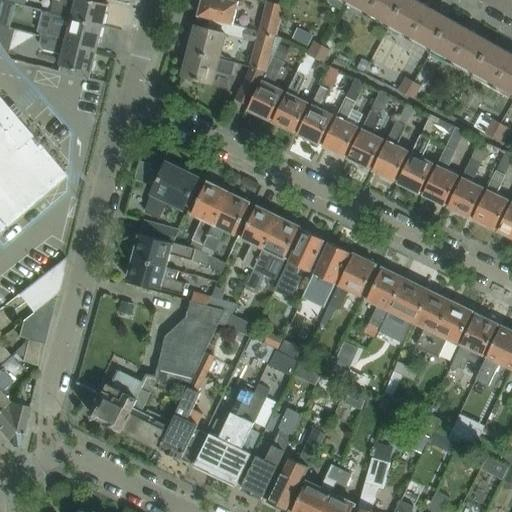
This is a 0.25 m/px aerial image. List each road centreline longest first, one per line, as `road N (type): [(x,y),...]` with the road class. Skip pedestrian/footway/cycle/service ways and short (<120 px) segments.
road 1 (residential): [(134,102),(511,281)]
road 2 (residential): [(53,401),(134,102)]
road 3 (residential): [(193,511),(94,463),(46,463)]
